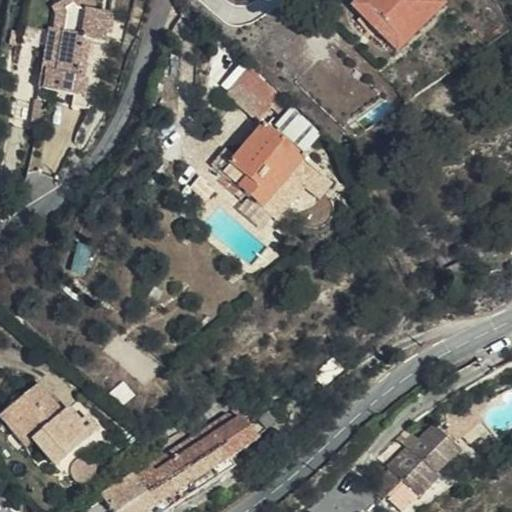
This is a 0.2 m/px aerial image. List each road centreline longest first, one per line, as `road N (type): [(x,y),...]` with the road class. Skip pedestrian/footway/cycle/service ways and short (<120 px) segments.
road 1 (tertiary): [(247,511),(385,391),(445,350),(511,322)]
road 2 (residential): [(162,0),(128,93),(82,177),(0,242)]
